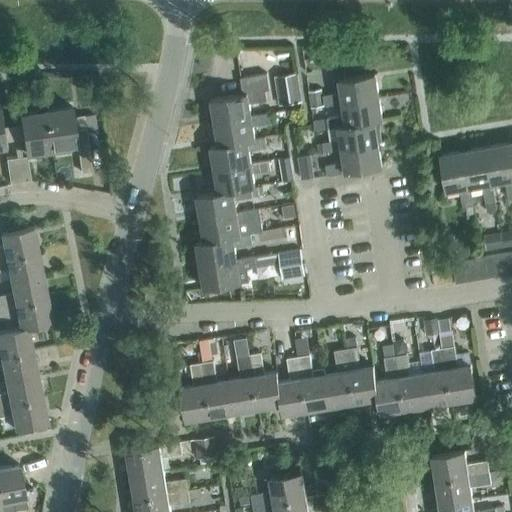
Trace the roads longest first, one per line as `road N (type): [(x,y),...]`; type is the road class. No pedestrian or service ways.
road 1 (residential): [(325,307),(104,317)]
road 2 (residential): [(182,0),(130,215)]
road 3 (residential): [(104,317),(61,511)]
road 4 (residential): [(0,200),(33,193),(130,215)]
road 5 (residential): [(373,172),(395,303)]
road 6 (residential): [(307,183),(325,307)]
